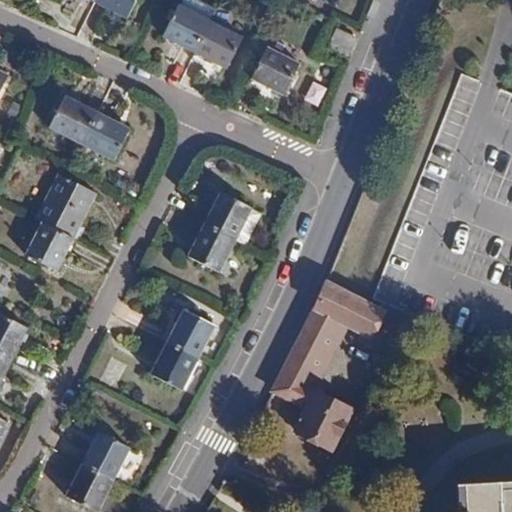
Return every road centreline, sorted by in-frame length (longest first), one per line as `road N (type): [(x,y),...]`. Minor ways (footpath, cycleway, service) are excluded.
road 1 (residential): [(0,496),(194,129)]
road 2 (residential): [(347,175),(274,346),(179,511)]
road 3 (residential): [(203,112),(0,18)]
road 4 (residential): [(411,0),(347,175)]
road 5 (residential): [(347,175),(203,112)]
